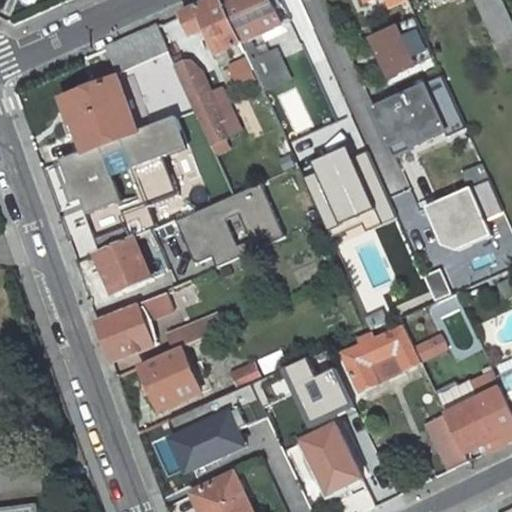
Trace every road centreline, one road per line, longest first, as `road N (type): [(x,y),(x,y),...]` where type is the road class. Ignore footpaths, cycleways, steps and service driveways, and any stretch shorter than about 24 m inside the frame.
road 1 (residential): [(138,511),(0,130)]
road 2 (residential): [(164,0),(0,73)]
